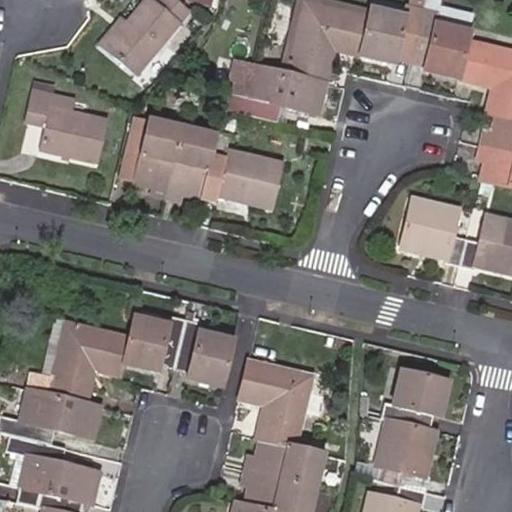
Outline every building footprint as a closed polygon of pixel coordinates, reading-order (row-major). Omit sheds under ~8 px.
[(136,77),(188,14),(170,0),(158,0),(155,4),(151,0),(144,0),(126,23),(103,50),(136,77)] [(289,76),(304,6),(367,21),(369,13),(316,0),(296,0),(279,74),(289,76)] [(421,15),(424,0),(407,0),(405,11),(421,15)] [(358,57),(367,21),(304,6),(289,76),(324,84),(331,51),(358,57)] [(411,57),(421,15),(405,11),(403,19),(370,11),(369,13),(367,21),(358,57),(392,65),(395,53),(411,57)] [(469,34),(472,20),(436,12),(434,18),(433,25),(469,34)] [(466,43),(469,34),(433,25),(434,18),(421,15),(411,57),(424,59),(421,71),(458,80),(466,43)] [(103,50),(126,23),(119,17),(97,44),(103,50)] [(148,84),(195,31),(186,23),(139,76),(148,84)] [(511,120),(511,54),(466,43),(458,80),(491,88),(484,114),(495,116),(511,120)] [(324,84),(289,76),(279,74),(253,67),(253,69),(234,64),(227,93),(224,92),(220,109),(271,122),(274,107),(316,116),(324,84)] [(96,165),(107,123),(71,115),(49,110),(52,98),(29,92),(22,123),(43,128),(37,152),(96,165)] [(71,115),(74,103),(52,98),(49,110),(71,115)] [(112,116),(116,108),(103,101),(99,109),(112,116)] [(511,120),(495,116),(491,136),(483,134),(481,147),(511,154),(511,120)] [(136,185),(151,123),(134,119),(119,181),(136,185)] [(164,199),(181,130),(151,123),(136,185),(154,189),(152,196),(164,199)] [(198,200),(208,158),(213,138),(181,130),(164,199),(178,202),(180,195),(198,200)] [(511,154),(481,147),(477,160),(485,162),(480,181),(511,188),(511,154)] [(263,207),(273,164),(225,153),(223,162),(208,158),(198,200),(213,203),(215,196),(263,207)] [(458,268),(465,239),(450,236),(456,211),(411,200),(399,248),(444,259),(443,264),(458,268)] [(511,223),(486,218),(479,243),(465,239),(458,268),(473,271),(474,266),(511,274),(511,223)] [(191,324),(193,315),(186,313),(184,322),(191,324)] [(173,365),(184,322),(168,318),(167,325),(132,316),(126,340),(120,363),(155,372),(158,361),(173,365)] [(219,388),(231,342),(195,332),(197,325),(191,324),(184,322),(173,365),(186,368),(184,379),(219,388)] [(51,377),(64,325),(52,323),(40,375),(51,377)] [(120,363),(126,340),(64,325),(51,377),(47,396),(83,404),(90,377),(84,376),(86,368),(92,370),(117,376),(120,363)] [(292,449),(309,380),(246,364),(238,399),(263,405),(268,407),(267,413),(262,411),(256,440),(258,441),(292,449)] [(47,396),(51,377),(40,375),(30,373),(26,391),(47,396)] [(436,417),(445,384),(400,374),(391,407),(382,404),(378,420),(384,421),(420,429),(424,415),(436,417)] [(89,439),(97,408),(83,404),(47,396),(26,391),(18,423),(0,418),(0,435),(8,437),(44,446),(48,430),(49,425),(54,427),(53,431),(89,439)] [(422,477),(433,433),(420,429),(384,421),(374,466),(401,472),(397,487),(424,494),(428,479),(422,477)] [(89,506),(96,475),(59,466),(58,470),(53,469),(54,464),(57,449),(44,446),(8,437),(4,453),(15,456),(24,458),(17,489),(37,494),(80,504),(89,506)] [(313,489),(321,456),(292,449),(258,441),(254,455),(260,456),(259,462),(253,460),(246,459),(243,472),(313,489)] [(17,489),(24,458),(15,456),(8,487),(17,489)] [(267,511),(307,511),(313,489),(243,472),(240,485),(247,486),(252,488),(251,494),(245,493),(242,506),(267,511)] [(414,511),(416,507),(421,508),(424,494),(397,487),(393,503),(366,497),(362,511),(414,511)] [(33,509),(37,494),(17,489),(13,505),(33,509)] [(77,511),(80,504),(37,494),(33,509),(42,511),(77,511)]
